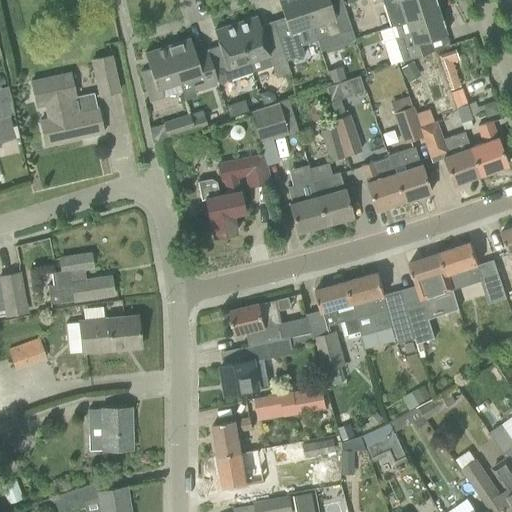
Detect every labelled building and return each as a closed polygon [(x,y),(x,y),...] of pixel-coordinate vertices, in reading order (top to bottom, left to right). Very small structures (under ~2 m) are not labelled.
[(287,28),(275,32),(284,61),(303,55),(300,46),(305,44),(316,40),(311,25),(302,0),(279,0),(278,1),(287,28)] [(328,0),(302,0),(311,25),(316,40),(351,30),(343,7),(332,11),(328,0)] [(381,0),(390,27),(405,22),(437,11),(433,0),(381,0)] [(401,61),(413,57),(425,53),(422,42),(445,34),(437,11),(405,22),(390,27),(394,38),(401,61)] [(256,16),(235,23),(251,72),(284,61),(275,32),(263,36),(256,16)] [(220,50),(208,54),(217,83),(251,72),(235,23),(213,30),(220,50)] [(217,83),(208,54),(206,49),(194,53),(189,38),(166,46),(178,82),(190,78),(194,91),(217,83)] [(150,101),(163,97),(160,88),(178,82),(166,46),(144,53),(149,68),(140,71),(150,101)] [(449,89),(459,86),(450,62),(457,59),(454,51),(437,56),(449,89)] [(98,95),(118,91),(110,56),(91,60),(98,95)] [(421,75),(412,61),(401,68),(409,82),(421,75)] [(327,72),(331,84),(344,80),(340,68),(327,72)] [(97,108),(96,108),(93,95),(75,98),(69,73),(31,81),(36,107),(44,105),(47,119),(39,121),(45,145),(103,132),(97,108)] [(0,88),(0,117),(13,113),(7,86),(0,88)] [(449,93),(460,123),(472,119),(461,89),(449,93)] [(262,107),(274,103),(272,97),(265,92),(258,94),(262,107)] [(258,143),(287,135),(282,114),(290,112),(286,99),(274,103),(262,107),(249,112),(258,143)] [(497,113),(493,101),(482,105),(486,117),(497,113)] [(402,144),(422,137),(419,127),(414,115),(415,114),(413,106),(391,113),(402,144)] [(189,115),(193,129),(206,125),(201,111),(189,115)] [(189,115),(181,117),(162,123),(167,138),(186,132),(193,129),(189,115)] [(348,115),(333,119),(335,126),(343,155),(360,149),(348,115)] [(419,127),(422,137),(429,155),(440,151),(452,185),(479,175),(469,147),(463,131),(442,139),(435,121),(433,122),(419,127)] [(469,147),(479,175),(506,166),(490,122),(477,126),(483,142),(469,147)] [(229,130),(229,134),(231,138),(234,140),(238,140),(241,138),(243,134),(243,130),(241,127),(238,125),(234,125),(231,127),(229,130)] [(335,126),(320,130),(328,161),(344,157),(335,126)] [(196,149),(182,133),(168,145),(181,161),(196,149)] [(393,173),(402,202),(429,193),(423,174),(420,164),(420,165),(414,146),(399,151),(387,155),(393,173)] [(267,182),(263,163),(261,154),(217,164),(221,180),(223,179),(226,193),(218,195),(215,182),(210,179),(197,182),(200,200),(204,199),(208,220),(210,220),(213,237),(235,232),(232,215),(243,213),(239,190),(236,177),(245,175),(248,186),(267,182)] [(365,182),(368,191),(375,210),(402,202),(393,173),(378,178),(373,162),(360,166),(365,182)] [(311,180),(324,225),(352,217),(346,198),(343,188),(343,189),(338,172),(311,180)] [(324,225),(311,180),(296,184),(287,187),(291,203),(288,204),(291,213),(296,233),(324,225)] [(511,227),(501,231),(508,250),(511,259),(511,227)] [(471,242),(440,252),(452,289),(452,290),(480,281),(480,280),(483,279),(471,242)] [(421,300),(452,290),(452,289),(440,252),(409,262),(421,300)] [(50,303),(92,297),(112,294),(109,276),(85,280),(83,268),(91,267),(89,253),(60,258),(62,271),(51,272),(53,285),(47,286),(50,303)] [(0,291),(4,317),(26,313),(18,272),(0,275),(0,291)] [(347,281),(362,335),(392,327),(396,343),(415,338),(407,311),(401,290),(385,295),(378,272),(347,281)] [(500,278),(483,283),(490,302),(507,297),(500,277),(499,277),(500,278)] [(362,335),(347,281),(315,289),(321,309),(326,327),(340,323),(344,336),(349,338),(362,335)] [(276,299),(230,310),(236,334),(246,332),(250,346),(290,338),(311,333),(307,319),(283,324),(279,310),(276,299)] [(423,306),(407,311),(415,338),(417,344),(435,338),(427,314),(425,306),(423,306)] [(81,353),(120,349),(139,347),(136,315),(116,318),(78,322),(79,336),(81,353)] [(316,338),(324,370),(343,365),(335,333),(316,338)] [(46,358),(38,338),(7,349),(14,370),(46,358)] [(260,360),(293,355),(290,338),(250,346),(242,348),(244,361),(221,365),(226,394),(269,387),(267,374),(263,375),(260,360)] [(429,397),(422,386),(411,392),(417,403),(429,397)] [(297,412),(326,407),(322,387),(256,399),(258,414),(283,409),(284,416),(297,413),(297,412)] [(449,392),(432,402),(437,411),(454,401),(449,392)] [(396,432),(423,416),(425,416),(419,408),(418,406),(390,422),(396,432)] [(88,409),(88,428),(101,428),(102,449),(111,449),(131,449),(130,408),(110,408),(88,409)] [(376,412),(369,418),(374,425),(382,418),(376,412)] [(0,421),(0,446),(24,439),(17,416),(0,421)] [(252,429),(250,417),(232,421),(213,424),(218,456),(242,452),(241,447),(238,432),(252,429)] [(349,424),(338,428),(343,440),(354,436),(349,424)] [(366,446),(394,433),(390,424),(362,437),(366,446)] [(511,437),(502,424),(489,432),(507,459),(511,466),(511,437)] [(334,439),(302,445),(304,458),(336,452),(334,439)] [(341,450),(341,462),(354,462),(354,451),(341,450)] [(224,488),(244,485),(263,481),(261,471),(246,474),(242,453),(242,452),(218,456),(224,488)] [(511,511),(511,466),(507,459),(493,468),(505,487),(507,486),(509,489),(500,496),(496,498),(505,511),(511,511)] [(475,461),(462,470),(466,475),(483,501),(497,491),(475,461)] [(15,481),(1,486),(8,504),(22,499),(15,481)] [(97,492),(100,511),(128,511),(124,487),(105,490),(97,492)] [(67,511),(83,506),(77,488),(52,497),(57,511),(67,511)] [(315,511),(312,493),(293,496),(295,511),(315,511)] [(291,511),(288,496),(255,503),(256,511),(291,511)]
